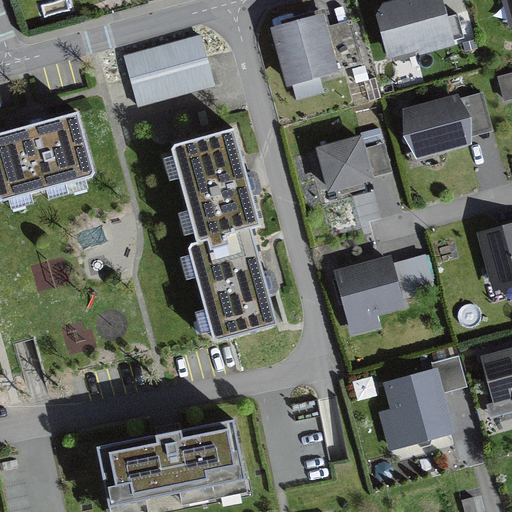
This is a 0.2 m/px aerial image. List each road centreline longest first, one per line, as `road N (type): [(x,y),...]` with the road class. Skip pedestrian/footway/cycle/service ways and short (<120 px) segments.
road 1 (residential): [(243,0),(332,357),(0,423)]
road 2 (residential): [(208,0),(10,61)]
road 3 (residential): [(511,186),(374,228)]
